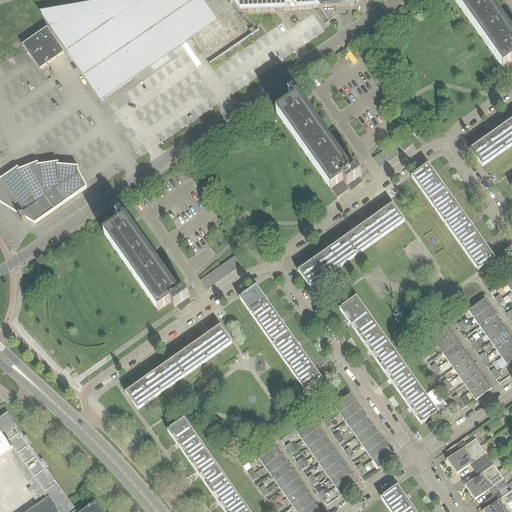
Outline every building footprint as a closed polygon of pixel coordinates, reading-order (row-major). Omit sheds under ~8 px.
[(231,0),(240,13),(298,10),(320,9),(325,17),(321,20),(324,24),(325,24),(329,22),(337,16),(336,17),(336,15),(335,7),(349,6),(351,6),(353,5),(355,4),(356,3),(358,1),(358,0),(231,0)] [(511,37),(485,0),(453,0),(501,68),(511,60),(511,37)] [(0,27),(0,103),(71,83),(71,81),(83,77),(63,10),(53,12),(36,15),(0,27)] [(351,174),(293,91),(288,94),(292,100),(293,102),(276,114),(337,199),(350,190),(351,189),(352,191),(357,187),(357,186),(359,184),(362,182),(359,178),(362,177),(357,170),(351,174)] [(511,120),(493,133),(505,150),(511,145),(511,120)] [(505,150),(493,133),(470,150),(482,167),(505,150)] [(400,145),(404,151),(413,145),(409,138),(400,145)] [(404,151),(400,145),(398,141),(392,145),(399,155),(404,151)] [(394,158),(399,155),(392,145),(387,149),(394,158)] [(383,152),(390,162),(394,158),(387,149),(383,152)] [(378,155),(385,165),(390,162),(383,152),(378,155)] [(378,155),(373,159),(380,168),(385,165),(378,155)] [(34,225),(35,224),(87,188),(81,176),(78,171),(78,168),(58,166),(58,163),(39,166),(37,163),(19,170),(17,167),(1,179),(0,177),(0,203),(19,215),(18,216),(22,222),(25,219),(30,222),(34,225)] [(428,201),(445,189),(428,165),(411,177),(428,201)] [(444,224),(461,212),(445,189),(428,201),(444,224)] [(380,239),(404,222),(392,205),(368,222),(380,239)] [(116,215),(122,223),(105,235),(158,311),(171,303),(174,308),(175,308),(177,307),(181,312),(188,305),(191,303),(188,299),(190,298),(185,292),(179,296),(120,212),(116,215)] [(461,248),(478,236),(461,212),(444,224),(461,248)] [(345,238),(357,255),(380,239),(368,222),(345,238)] [(478,236),(461,248),(478,271),(495,259),(478,236)] [(332,248),(322,255),(334,271),(345,263),(357,255),(345,238),(335,245),(334,246),(332,248)] [(298,272),(310,289),(322,279),(334,271),(322,255),(312,261),(311,263),(309,264),(298,272)] [(237,269),(242,266),(235,256),(230,260),(237,269)] [(225,263),(232,273),(237,269),(230,260),(225,263)] [(227,276),(232,273),(225,263),(220,267),(227,276)] [(215,270),(222,280),(227,276),(220,267),(215,270)] [(211,273),(218,283),(222,280),(215,270),(211,273)] [(213,286),(218,283),(211,273),(206,277),(213,286)] [(201,281),(207,290),(213,286),(206,277),(201,281)] [(255,322),(272,310),(255,287),(239,299),(255,322)] [(360,338),(376,326),(356,298),(339,309),(360,338)] [(468,311),(474,319),(490,308),(484,300),(468,311)] [(474,319),(479,327),(496,316),(490,308),(474,319)] [(272,310),(255,322),(272,346),(289,334),(272,310)] [(479,327),(485,335),(501,323),(496,316),(479,327)] [(485,335),(490,343),(507,331),(501,323),(485,335)] [(397,355),(376,326),(360,338),(380,367),(397,355)] [(431,338),(436,346),(453,334),(447,326),(431,338)] [(196,344),(208,360),(231,344),(220,327),(196,344)] [(490,343),(496,351),(511,339),(511,338),(507,331),(490,343)] [(289,334),(272,346),(289,369),(306,357),(289,334)] [(436,346),(442,354),(458,342),(453,334),(436,346)] [(511,339),(496,351),(501,358),(511,350),(511,339)] [(442,354),(447,361),(464,350),(458,342),(442,354)] [(173,360),(184,377),(208,360),(196,344),(173,360)] [(447,361),(453,369),(469,358),(464,350),(447,361)] [(511,350),(501,358),(507,366),(511,362),(511,350)] [(397,355),(380,367),(389,379),(390,381),(391,383),(396,391),(400,396),(417,384),(407,369),(397,355)] [(306,357),(289,369),(306,393),(322,381),(306,357)] [(453,369),(458,377),(475,366),(469,358),(453,369)] [(149,377),(161,394),(184,377),(173,360),(149,377)] [(458,377),(464,385),(480,373),(475,366),(458,377)] [(464,385),(469,393),(486,381),(480,373),(464,385)] [(161,394),(149,377),(125,393),(137,410),(161,394)] [(469,393),(475,401),(491,389),(486,381),(469,393)] [(417,384),(400,396),(404,402),(409,408),(410,410),(412,412),(421,425),(427,420),(437,413),(427,398),(417,384)] [(350,395),(334,406),(340,415),(356,404),(350,395)] [(460,399),(456,402),(461,410),(466,407),(460,399)] [(345,423),(362,411),(356,404),(340,415),(345,423)] [(351,431),(367,419),(362,411),(345,423),(351,431)] [(0,460),(8,455),(15,464),(31,488),(27,490),(33,498),(35,501),(39,498),(42,502),(28,511),(69,511),(74,509),(74,508),(58,485),(57,485),(46,469),(48,467),(43,460),(41,462),(29,445),(31,444),(26,436),(24,438),(7,414),(0,418),(0,460)] [(187,460),(204,448),(184,419),(167,431),(187,460)] [(356,439),(373,427),(367,419),(351,431),(356,439)] [(312,421),(296,433),(302,441),(318,430),(312,421)] [(361,446),(378,434),(373,427),(356,439),(361,446)] [(307,449),(324,437),(318,430),(302,441),(307,449)] [(367,454),(383,442),(378,434),(361,446),(367,454)] [(313,457),(329,445),(324,437),(307,449),(313,457)] [(446,460),(451,468),(480,447),(475,440),(446,460)] [(466,445),(463,441),(457,445),(459,449),(466,445)] [(372,461),(389,450),(383,442),(367,454),(372,461)] [(318,465),(335,453),(329,445),(313,457),(318,465)] [(480,447),(451,468),(456,475),(470,465),(471,466),(474,471),(489,460),(485,454),(480,447)] [(208,489),(225,477),(204,448),(187,460),(208,489)] [(264,468),(281,456),(275,448),(259,460),(264,468)] [(378,469),(394,458),(389,450),(372,461),(378,469)] [(324,472),(340,461),(335,453),(318,465),(324,472)] [(270,475),(286,464),(281,456),(264,468),(270,475)] [(469,493),(498,473),(493,466),(489,460),(474,471),(477,475),(478,476),(464,486),(469,493)] [(329,480),(346,469),(340,461),(324,472),(329,480)] [(275,483),(292,472),(286,464),(270,475),(275,483)] [(335,488),(351,476),(346,469),(329,480),(335,488)] [(281,491),(297,479),(292,472),(275,483),(281,491)] [(498,473),(469,493),(474,501),(488,491),(490,492),(492,497),(499,492),(502,489),(498,484),(503,480),(498,473)] [(341,496),(357,484),(351,476),(335,488),(341,496)] [(224,511),(236,511),(245,506),(225,477),(208,489),(224,511)] [(286,499),(303,487),(297,479),(281,491),(286,499)] [(292,507),(308,495),(303,487),(286,499),(292,507)] [(397,487),(380,499),(389,511),(411,511),(414,510),(411,507),(407,501),(406,499),(404,497),(399,489),(397,487)] [(497,511),(511,501),(511,492),(511,491),(499,500),(486,509),(482,511),(497,511)] [(499,492),(492,497),(495,501),(501,496),(499,492)] [(295,511),(300,511),(314,503),(308,495),(292,507),(295,511)] [(511,511),(511,501),(497,511),(511,511)] [(300,511),(317,511),(319,511),(314,503),(300,511)]
